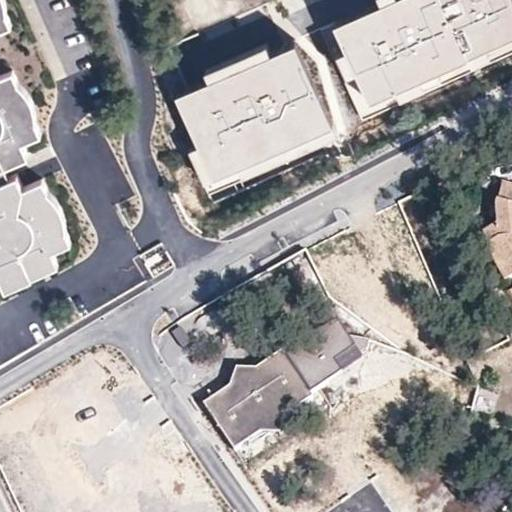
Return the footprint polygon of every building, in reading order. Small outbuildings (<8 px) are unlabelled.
[(0,0),(0,28),(12,23),(7,15),(7,13),(6,6),(5,1),(4,0),(0,0)] [(511,0),(400,0),(332,31),(344,57),(335,61),(362,121),(511,52),(511,0)] [(265,49),(203,77),(207,86),(173,101),(196,151),(188,155),(208,197),(335,139),(294,49),(270,60),(265,49)] [(0,168),(5,166),(28,156),(21,142),(41,134),(36,122),(37,121),(36,113),(33,104),(30,98),(27,91),(22,86),(17,80),(13,70),(0,75),(0,168)] [(5,166),(0,168),(0,180),(11,176),(5,166)] [(17,173),(11,176),(0,180),(0,275),(6,287),(57,263),(51,250),(71,241),(66,232),(66,228),(65,221),(63,215),(61,208),(57,201),(53,195),(48,190),(42,178),(23,187),(17,173)] [(497,226),(482,234),(490,246),(487,247),(507,282),(511,278),(511,191),(498,188),(493,209),(497,226)] [(310,392),(317,386),(362,356),(337,319),(315,333),(319,340),(307,348),(303,342),(285,354),(282,351),(259,366),(234,365),(229,384),(204,403),(234,448),(313,396),(310,392)] [(492,414),(495,392),(476,389),(473,411),(492,414)]
